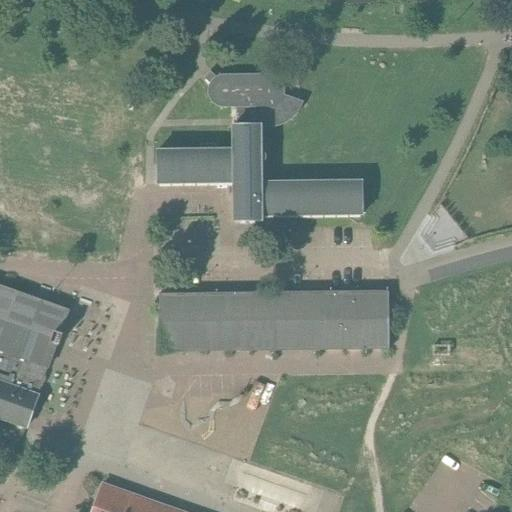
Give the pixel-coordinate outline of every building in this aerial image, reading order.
[(265,154),(262,151),(262,129),(274,129),(279,127),(285,125),(291,121),(296,116),(300,110),(303,102),(284,97),(285,91),(284,86),(281,82),(278,78),(272,76),(267,76),(221,76),(217,77),(210,72),(204,79),(210,84),(208,93),(209,99),(212,104),(218,108),(224,109),(236,109),(236,126),(231,126),(231,149),(156,151),(156,187),(232,185),(232,224),(263,224),(263,218),(363,218),(363,181),(263,182),(262,167),(265,163),(266,160),(266,157),(265,154)] [(0,421),(28,431),(45,383),(53,359),(60,342),(64,330),(70,312),(0,286),(0,421)] [(389,351),(389,342),(388,301),(388,292),(159,295),(160,353),(389,351)] [(239,497),(282,511),(296,511),(304,491),(248,471),(239,497)] [(183,511),(102,483),(91,511),(183,511)]
